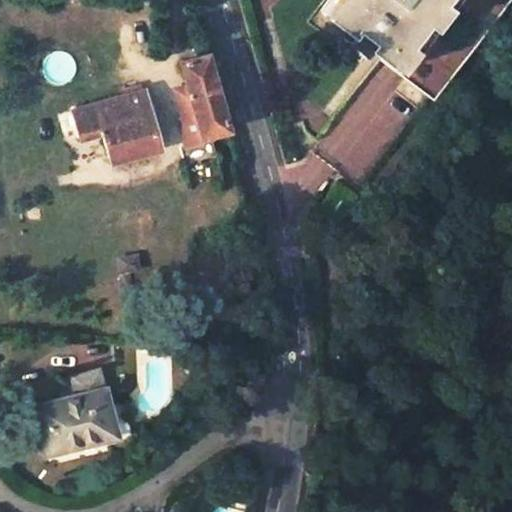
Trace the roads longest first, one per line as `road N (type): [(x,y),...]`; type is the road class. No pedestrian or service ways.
road 1 (residential): [(291,421),(294,326),(279,218),(222,0)]
road 2 (residential): [(0,443),(10,475),(50,503),(100,510),(177,492),(248,436),(291,421)]
